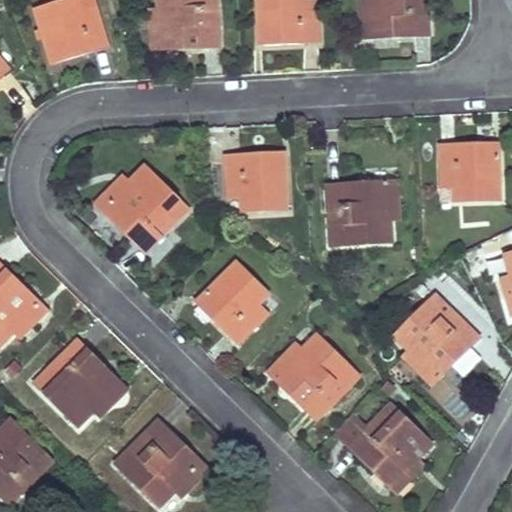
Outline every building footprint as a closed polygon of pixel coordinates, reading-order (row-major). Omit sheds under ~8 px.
[(51,65),(108,47),(92,0),(77,0),(78,0),(77,0),(67,0),(34,10),(51,65)] [(217,0),(157,0),(158,11),(160,51),(205,49),(204,31),(218,30),(217,0)] [(257,0),(259,45),(318,42),(316,0),(302,1),(301,0),(257,0)] [(361,40),(371,40),(368,0),(362,0),(358,0),(361,40)] [(368,0),(371,40),(415,37),(414,19),(428,18),(427,0),(368,0)] [(150,51),(160,51),(158,11),(148,11),(150,51)] [(415,37),(429,36),(428,18),(414,19),(415,37)] [(205,49),(219,48),(218,30),(204,31),(205,49)] [(0,78),(8,71),(0,61),(0,78)] [(455,203),(500,201),(498,145),(439,146),(440,189),(455,188),(455,203)] [(242,213),(286,210),(283,154),(225,157),(227,199),(241,199),(242,213)] [(156,245),(189,211),(145,169),(130,185),(103,212),(136,245),(146,235),(156,245)] [(103,212),(130,185),(122,178),(95,205),(103,212)] [(330,248),(391,243),(390,222),(387,182),(340,186),(341,200),(327,201),(330,248)] [(390,222),(400,221),(397,182),(387,182),(390,222)] [(327,201),(341,200),(340,186),(326,186),(327,201)] [(146,255),(156,245),(146,235),(136,245),(146,255)] [(511,253),(503,257),(509,277),(511,285),(511,253)] [(257,305),(267,295),(236,263),(196,304),(237,345),(267,315),(257,305)] [(0,347),(14,334),(41,307),(8,273),(0,280),(0,347)] [(511,318),(511,317),(511,285),(509,277),(500,280),(511,318)] [(436,295),(395,337),(409,351),(438,380),(469,348),(457,335),(467,325),(436,295)] [(21,341),(48,313),(41,307),(14,334),(21,341)] [(469,348),(480,338),(467,325),(457,335),(469,348)] [(316,336),(301,351),(273,381),(306,411),(315,401),(325,411),(359,377),(316,336)] [(35,384),(78,428),(94,412),(121,385),(78,341),(35,384)] [(266,373),(273,381),(301,351),(294,344),(266,373)] [(431,387),(438,380),(409,351),(402,358),(431,387)] [(102,420),(129,392),(121,385),(94,412),(102,420)] [(316,421),(325,411),(315,401),(306,411),(316,421)] [(417,460),(432,445),(391,405),(358,439),(371,451),(361,462),(389,489),(417,460)] [(22,493),(53,462),(11,421),(0,431),(0,495),(12,483),(22,493)] [(159,442),(169,431),(158,422),(149,432),(159,442)] [(149,432),(116,465),(160,508),(175,492),(202,465),(169,431),(159,442),(149,432)] [(361,462),(371,451),(358,439),(348,449),(361,462)] [(396,496),(424,467),(417,460),(389,489),(396,496)] [(182,499),(210,472),(202,465),(175,492),(182,499)] [(0,496),(9,506),(22,493),(12,483),(0,495),(0,496)]
